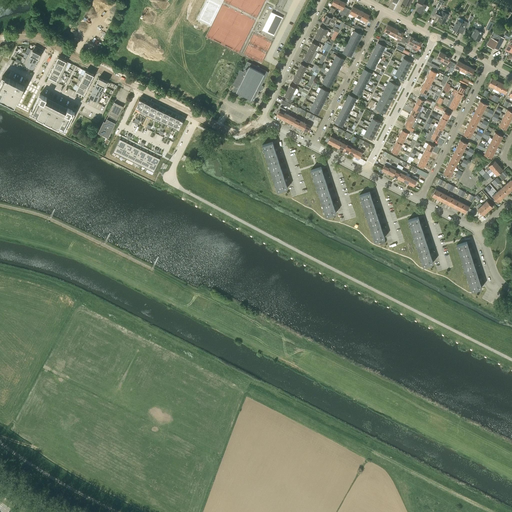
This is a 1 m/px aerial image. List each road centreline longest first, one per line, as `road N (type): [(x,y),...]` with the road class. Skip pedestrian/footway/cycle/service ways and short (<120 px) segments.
road 1 (unclassified): [(511,360),(188,193)]
road 2 (residential): [(421,201),(488,64)]
road 3 (residential): [(365,172),(434,36)]
road 4 (residential): [(313,145),(382,10)]
road 5 (tertiary): [(262,119),(321,0)]
